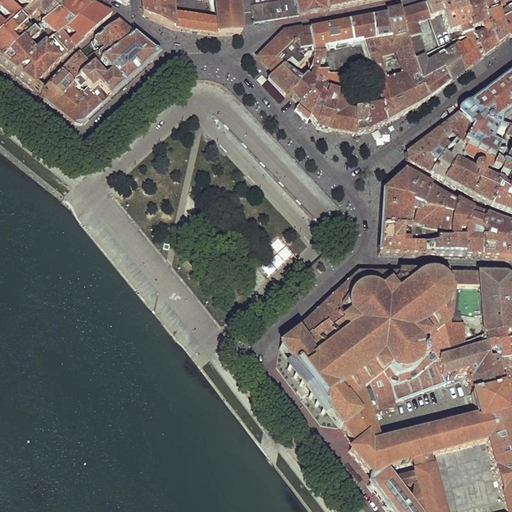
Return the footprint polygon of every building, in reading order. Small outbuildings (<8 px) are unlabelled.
[(0,0),(0,36),(18,19),(20,17),(3,3),(0,0)] [(0,0),(3,3),(5,0),(15,0),(26,10),(36,0),(0,0)] [(39,26),(70,0),(36,0),(26,10),(20,17),(18,19),(23,24),(38,10),(42,14),(26,27),(31,33),(37,28),(39,26)] [(66,30),(89,7),(82,2),(77,0),(70,0),(39,26),(46,32),(43,35),(41,34),(42,33),(37,28),(31,33),(37,38),(46,45),(51,43),(60,35),(66,30)] [(140,0),(142,16),(173,30),(195,33),(216,36),(244,34),(243,26),(240,0),(140,0)] [(294,0),(281,0),(251,5),(254,24),(296,18),(328,12),(325,0),(295,0),(297,6),(296,6),(294,0)] [(325,0),(328,12),(382,0),(325,0)] [(443,0),(442,1),(424,6),(429,21),(441,17),(451,43),(456,41),(471,34),(470,30),(462,0),(443,0)] [(462,0),(470,30),(485,24),(484,19),(479,0),(462,0)] [(479,0),(484,19),(496,15),(490,0),(479,0)] [(511,0),(490,0),(496,15),(498,18),(504,15),(501,7),(506,6),(507,7),(510,6),(511,8),(511,0)] [(51,43),(64,57),(72,51),(91,35),(110,17),(106,14),(96,9),(91,6),(89,7),(66,30),(77,38),(68,46),(60,35),(51,43)] [(411,10),(399,13),(404,37),(412,63),(424,56),(415,26),(429,21),(424,6),(411,10)] [(498,18),(507,41),(511,36),(511,11),(504,15),(498,18)] [(385,14),(384,17),(389,41),(404,37),(399,13),(398,12),(391,13),(385,14)] [(488,32),(496,49),(501,45),(507,41),(498,18),(496,15),(484,19),(485,24),(488,32)] [(379,18),(372,20),(376,43),(389,41),(384,17),(379,18)] [(18,19),(0,36),(0,64),(1,65),(9,53),(14,48),(9,43),(15,37),(20,42),(31,33),(26,27),(23,24),(18,19)] [(365,21),(358,22),(362,42),(362,46),(376,43),(372,20),(365,21)] [(358,22),(347,24),(353,44),(362,42),(358,22)] [(311,56),(323,55),(323,50),(353,44),(347,24),(333,27),(308,31),(308,33),(311,56)] [(78,55),(60,73),(72,85),(93,68),(100,63),(133,39),(125,32),(117,25),(91,44),(95,51),(101,47),(104,50),(98,55),(97,53),(84,62),(78,55)] [(473,39),(482,59),(488,55),(496,49),(488,32),(473,39)] [(9,53),(1,65),(32,91),(53,67),(64,57),(51,43),(46,45),(33,57),(26,49),(37,38),(31,33),(20,42),(14,48),(9,53)] [(266,67),(273,76),(281,70),(299,83),(304,78),(309,70),(311,64),(310,64),(311,56),(308,33),(302,35),(302,33),(285,39),(277,46),(267,56),(266,59),(263,59),(263,62),(266,63),(266,67)] [(455,52),(464,73),(472,67),(482,59),(473,39),(471,34),(456,41),(460,49),(455,52)] [(376,43),(362,46),(377,97),(380,107),(385,125),(407,113),(417,108),(421,105),(430,100),(421,83),(416,73),(412,63),(404,37),(389,41),(376,43)] [(93,68),(72,85),(74,87),(78,91),(83,87),(86,90),(88,90),(90,93),(95,88),(109,102),(131,82),(153,62),(154,62),(157,59),(155,56),(154,56),(144,48),(133,39),(100,63),(110,74),(104,80),(93,68)] [(455,52),(416,73),(421,83),(443,73),(450,83),(450,84),(457,79),(464,73),(455,52)] [(299,83),(288,96),(298,109),(308,97),(314,84),(317,75),(319,67),(323,66),(323,55),(311,56),(310,64),(311,64),(309,70),(312,73),(309,81),(304,78),(299,83)] [(273,76),(267,82),(283,100),(288,96),(299,83),(281,70),(273,76)] [(39,95),(38,96),(39,97),(39,98),(42,100),(43,100),(53,108),(72,85),(60,73),(39,95)] [(443,73),(421,83),(430,100),(439,92),(450,83),(443,73)] [(511,73),(491,90),(456,116),(464,125),(470,132),(463,145),(475,151),(492,160),(497,152),(504,140),(508,131),(499,129),(500,119),(511,110),(511,73)] [(294,113),(305,125),(308,121),(316,106),(322,89),(318,88),(320,83),(324,84),(326,75),(317,75),(314,84),(308,97),(298,109),(294,113)] [(72,85),(53,108),(61,114),(68,121),(68,122),(72,125),(73,124),(74,125),(76,124),(79,127),(82,126),(83,125),(84,125),(88,122),(88,120),(98,111),(109,102),(95,88),(90,93),(88,90),(86,90),(81,95),(79,93),(76,95),(71,90),(74,87),(72,85)] [(316,106),(308,121),(312,125),(315,129),(325,100),(322,99),(325,90),(322,89),(316,106)] [(325,100),(315,129),(315,130),(322,131),(328,132),(337,93),(328,91),(325,100)] [(345,94),(337,93),(328,132),(339,134),(355,136),(353,113),(346,114),(345,94)] [(380,107),(363,111),(366,134),(375,130),(385,125),(380,107)] [(363,111),(353,113),(355,136),(359,135),(361,135),(363,134),(366,134),(363,111)] [(406,159),(406,164),(418,170),(430,176),(442,156),(449,150),(454,144),(449,136),(464,125),(456,116),(431,135),(405,154),(406,159)] [(466,195),(489,208),(497,188),(493,186),(480,179),(482,175),(480,169),(474,167),(471,173),(459,167),(464,156),(492,170),(493,168),(496,162),(492,160),(475,151),(463,145),(470,132),(464,125),(449,136),(454,144),(459,151),(453,165),(442,183),(466,195)] [(511,173),(511,132),(508,131),(504,140),(511,141),(511,153),(509,154),(506,152),(497,152),(492,160),(496,162),(501,165),(500,169),(511,173)] [(442,156),(430,176),(436,179),(442,183),(453,165),(459,151),(454,144),(449,150),(453,153),(448,159),(442,156)] [(506,194),(511,196),(511,173),(500,169),(501,165),(496,162),(493,168),(500,172),(499,175),(511,180),(508,189),(503,187),(501,183),(496,180),(493,186),(497,188),(506,194)] [(381,198),(379,231),(409,232),(408,248),(422,249),(435,248),(435,244),(449,242),(449,232),(450,224),(451,219),(420,211),(429,190),(422,186),(404,176),(381,195),(381,198)] [(497,188),(489,208),(506,214),(511,216),(511,196),(506,194),(497,188)] [(439,196),(429,190),(420,211),(451,219),(455,205),(442,198),(439,196)] [(455,205),(451,219),(450,224),(449,232),(449,242),(456,242),(458,233),(465,234),(466,230),(471,213),(463,209),(455,205)] [(484,219),(471,213),(466,230),(478,235),(484,219)] [(511,229),(501,225),(484,219),(478,235),(479,240),(481,260),(510,261),(511,259),(511,229)] [(379,241),(378,256),(399,257),(422,258),(422,249),(408,248),(409,232),(379,231),(379,241)] [(266,276),(293,260),(280,239),(270,245),(277,256),(260,266),(266,276)] [(479,240),(462,242),(462,250),(463,259),(472,259),(481,260),(479,240)] [(422,249),(422,258),(442,258),(463,259),(462,250),(462,242),(456,242),(449,242),(435,244),(435,248),(422,249)] [(342,290),(331,300),(339,307),(356,293),(364,290),(371,286),(378,295),(386,289),(394,299),(417,281),(414,276),(358,275),(342,290)] [(414,276),(417,281),(394,299),(386,289),(378,295),(371,286),(364,290),(356,293),(339,307),(347,318),(344,320),(329,332),(324,327),(303,342),(296,333),(294,336),(279,347),(279,351),(290,366),(285,370),(320,417),(325,413),(337,429),(341,429),(359,417),(348,402),(359,393),(369,386),(381,377),(390,389),(420,377),(435,363),(465,355),(462,346),(462,345),(447,350),(442,329),(449,323),(453,290),(445,282),(445,277),(414,276)] [(474,277),(445,277),(445,282),(453,290),(477,291),(482,337),(511,334),(511,300),(510,283),(507,280),(503,278),(474,277)] [(296,331),(296,333),(303,342),(324,327),(329,332),(344,320),(347,318),(339,307),(331,300),(327,304),(315,315),(300,328),(299,328),(296,331)] [(450,327),(449,323),(442,329),(447,350),(462,345),(461,326),(450,327)] [(511,334),(482,337),(484,348),(511,344),(511,334)] [(482,337),(462,345),(462,346),(465,355),(467,354),(484,349),(484,348),(482,337)] [(511,344),(484,348),(484,349),(486,355),(492,353),(494,362),(495,365),(511,361),(511,344)] [(484,349),(467,354),(472,369),(488,364),(486,355),(484,349)] [(473,394),(500,387),(497,376),(495,365),(494,362),(488,364),(472,369),(467,354),(465,355),(435,363),(420,377),(390,389),(381,377),(369,386),(376,402),(392,396),(395,403),(444,385),(442,377),(456,375),(466,372),(468,382),(473,394)] [(511,361),(495,365),(497,376),(511,373),(511,361)] [(511,373),(497,376),(500,387),(501,387),(511,385),(511,373)] [(511,385),(501,387),(501,389),(500,391),(506,411),(511,409),(511,385)] [(470,395),(477,421),(506,413),(506,411),(500,391),(501,389),(501,387),(473,394),(470,395)] [(511,511),(511,412),(506,413),(477,421),(378,445),(372,428),(359,393),(348,402),(359,417),(341,429),(348,440),(353,448),(348,453),(366,473),(369,476),(367,480),(368,483),(366,487),(385,511),(511,511)]
